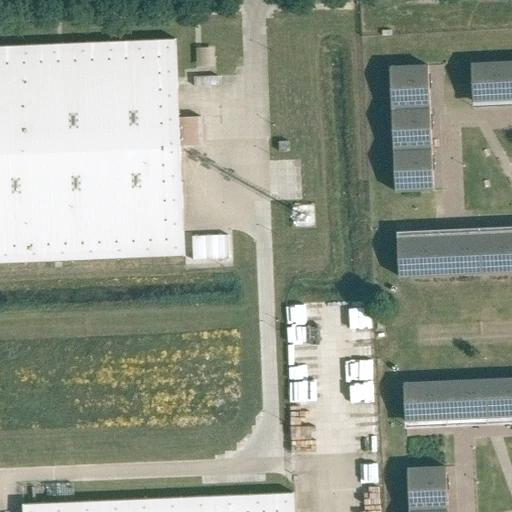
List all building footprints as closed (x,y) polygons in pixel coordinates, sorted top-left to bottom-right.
[(0,47),(0,264),(185,257),(181,148),(202,147),(201,117),(179,118),(176,40),(0,47)] [(511,62),(472,65),(474,103),(484,102),(484,104),(497,104),(497,102),(511,101),(511,62)] [(434,140),(433,127),(431,127),(430,100),(432,100),(432,86),(430,86),(429,66),(391,68),(396,193),(434,191),(434,181),(436,181),(435,168),(433,168),(432,140),(434,140)] [(219,234),(220,258),(233,257),(232,234),(219,234)] [(511,235),(504,236),(504,234),(491,235),(491,237),(463,238),(463,236),(450,236),(450,238),(422,240),(422,238),(409,238),(409,240),(399,241),(401,279),(511,273),(511,235)] [(511,379),(404,385),(406,423),(416,422),(416,424),(430,424),(429,422),(457,420),(457,422),(470,422),(470,420),(498,419),(498,421),(511,420),(511,418),(511,379)] [(449,511),(448,492),(450,492),(450,478),(448,478),(447,468),(409,470),(411,511),(449,511)] [(294,511),(294,493),(24,504),(23,511),(294,511)]
